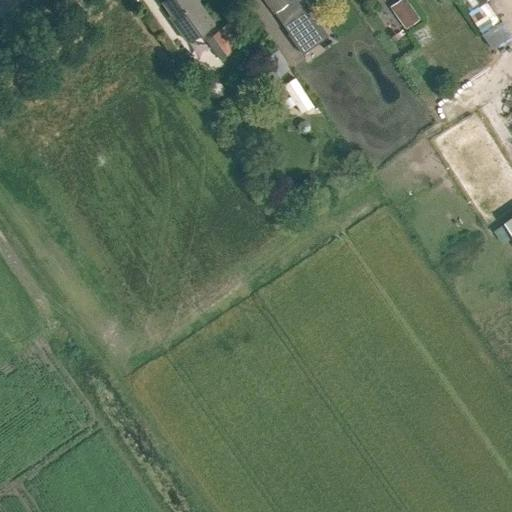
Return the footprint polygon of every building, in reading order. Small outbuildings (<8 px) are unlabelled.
[(169,16),(187,42),(214,24),(197,0),(163,0),(161,1),(171,15),(169,16)] [(265,0),(274,13),(288,3),(286,0),(265,0)] [(398,0),(391,5),(406,27),(420,17),(408,0),(398,0)] [(311,16),(288,33),(300,50),(324,33),(311,16)] [(218,30),(205,39),(219,59),(232,50),(218,30)] [(412,46),(402,53),(416,74),(426,67),(412,46)] [(250,65),(263,84),(284,70),(271,51),(250,65)] [(449,88),(468,79),(463,70),(445,79),(449,88)]
